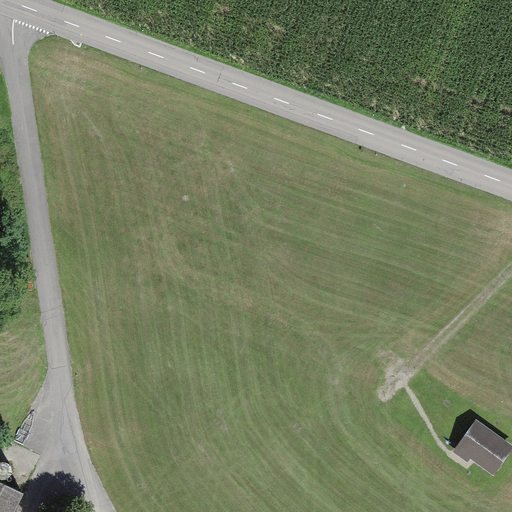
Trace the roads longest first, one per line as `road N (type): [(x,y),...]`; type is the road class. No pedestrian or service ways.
road 1 (tertiary): [(3,0),(511,187)]
road 2 (track): [(511,270),(403,378)]
